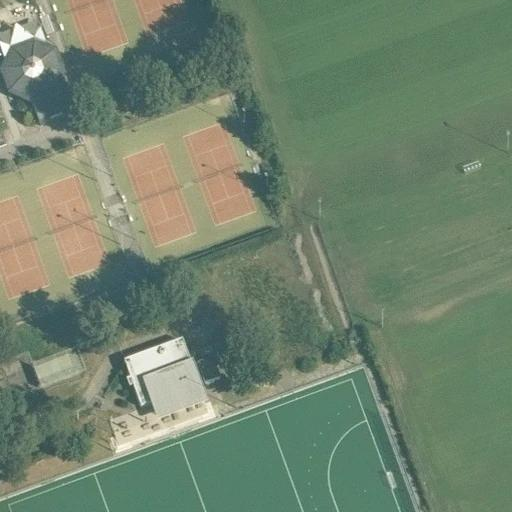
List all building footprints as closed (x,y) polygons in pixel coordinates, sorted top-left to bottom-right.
[(62,112),(69,109),(59,81),(61,76),(54,55),(34,46),(14,53),(5,73),(12,93),(31,102),(39,124),(42,123),(63,115),(62,112)] [(283,344),(511,270),(511,114),(269,192),(286,247),(247,259),(253,278),(231,285),(243,322),(272,312),(283,344)] [(184,340),(123,363),(141,408),(153,404),(160,422),(208,404),(184,340)] [(31,366),(27,354),(0,364),(0,404),(86,372),(77,349),(31,366)] [(213,361),(198,366),(205,385),(220,380),(213,361)]
